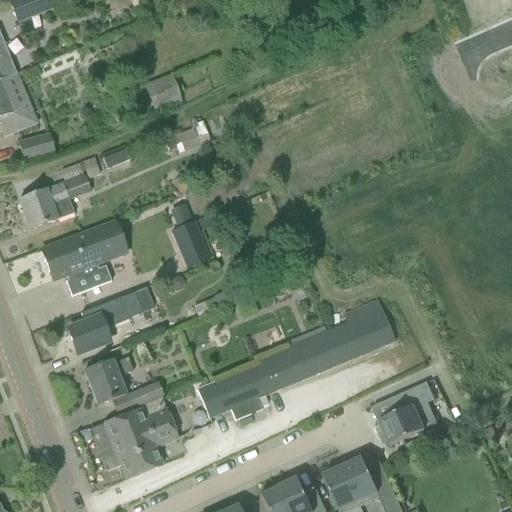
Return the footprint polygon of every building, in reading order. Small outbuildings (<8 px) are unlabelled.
[(54,0),(30,0),(10,8),(18,28),(59,12),(54,0)] [(0,82),(15,76),(0,38),(0,82)] [(0,135),(2,140),(36,126),(15,76),(0,82),(0,135)] [(144,87),(154,115),(181,105),(170,77),(144,87)] [(178,131),(161,137),(168,154),(177,151),(179,156),(210,144),(199,118),(188,122),(189,125),(191,131),(179,135),(178,131)] [(18,146),(22,163),(53,154),(49,137),(18,146)] [(103,161),(106,171),(130,162),(126,152),(103,161)] [(37,195),(18,202),(29,233),(73,217),(68,202),(91,194),(86,182),(84,177),(82,177),(81,174),(84,173),(97,169),(94,161),(60,173),(64,185),(62,186),(37,195)] [(180,176),(171,186),(180,194),(188,184),(180,176)] [(215,216),(199,223),(203,233),(224,225),(220,217),(216,218),(215,216)] [(66,284),(72,299),(111,284),(105,269),(97,272),(95,267),(126,255),(113,223),(72,238),(40,253),(52,284),(66,278),(68,283),(66,284)] [(194,224),(170,234),(186,272),(210,262),(194,224)] [(120,260),(128,276),(138,271),(130,255),(120,260)] [(289,283),(298,303),(311,297),(303,278),(289,283)] [(170,282),(169,287),(171,291),(176,293),(181,290),(183,285),(180,281),(175,279),(170,282)] [(193,309),(197,320),(257,295),(252,284),(193,309)] [(67,332),(76,356),(108,344),(103,330),(153,310),(145,291),(80,317),(83,326),(67,332)] [(195,391),(208,422),(231,412),(235,423),(261,412),(257,401),(395,344),(378,302),(343,316),(347,324),(315,336),(315,337),(262,359),(264,363),(195,391)] [(110,404),(115,417),(163,399),(158,385),(126,397),(119,379),(132,374),(127,360),(114,366),(113,363),(83,374),(97,409),(110,404)] [(433,429),(437,428),(428,406),(435,403),(427,386),(416,391),(394,400),(400,415),(378,425),(381,430),(377,432),(383,445),(386,443),(389,449),(433,429)] [(104,426),(126,482),(161,468),(154,450),(177,440),(161,400),(138,409),(139,412),(104,426)] [(355,459),(342,465),(361,509),(379,500),(384,511),(399,511),(384,478),(374,482),(364,460),(357,463),(355,459)] [(353,511),(361,509),(342,465),(328,471),(330,475),(323,478),(338,511),(353,511)] [(311,511),(298,481),(291,484),(289,480),(276,486),(287,511),(311,511)] [(266,495),(259,498),(264,511),(287,511),(276,486),(264,492),(266,495)]
